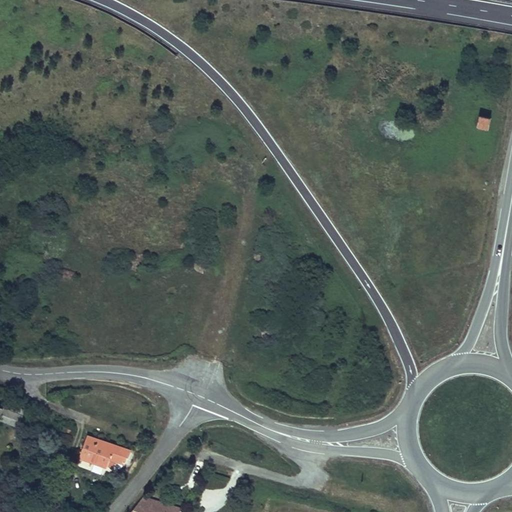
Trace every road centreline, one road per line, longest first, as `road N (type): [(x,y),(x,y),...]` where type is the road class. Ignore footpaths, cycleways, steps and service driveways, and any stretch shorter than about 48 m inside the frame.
road 1 (trunk): [(99,0),(150,24),(191,57),(265,135),(374,295),(412,374),(413,397)]
road 2 (tertiary): [(195,394),(128,373),(0,367)]
road 3 (residential): [(263,426),(314,466),(312,482),(198,454)]
road 4 (residential): [(111,511),(156,461),(195,394)]
road 5 (primary): [(505,233),(488,295),(451,366)]
road 6 (primary): [(511,370),(499,332),(505,233)]
road 7 (tertiary): [(293,439),(414,461)]
